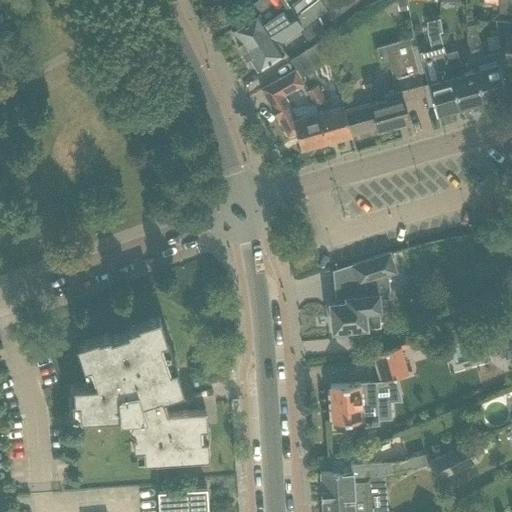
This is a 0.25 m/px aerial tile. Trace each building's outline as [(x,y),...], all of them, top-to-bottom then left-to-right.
[(277,13),(268,0),(257,0),(245,6),(230,15),(237,26),(232,29),(233,32),(233,36),(235,41),(239,42),(240,43),(237,44),(242,51),(244,50),(295,18),(316,0),(296,0),(288,6),(277,13)] [(302,28),(327,10),(333,18),(357,0),(316,0),(295,18),(244,50),(242,51),(246,58),(248,56),(249,56),(248,61),(251,66),(255,67),(257,69),(284,52),(278,43),(302,28)] [(511,20),(495,19),(505,77),(511,78),(511,20)] [(465,40),(474,70),(475,70),(484,99),(507,93),(504,81),(505,81),(500,63),(486,67),(481,48),(475,24),(466,26),(465,40)] [(446,58),(445,53),(440,32),(428,34),(441,79),(427,83),(436,113),(460,106),(446,58)] [(329,59),(323,38),(290,59),(296,68),(295,68),(300,77),(329,59)] [(425,94),(419,74),(409,38),(376,47),(381,65),(389,63),(393,78),(392,78),(395,89),(382,92),(383,96),(369,100),(370,103),(345,110),(343,105),(342,105),(350,134),(377,127),(377,129),(409,120),(404,100),(425,94)] [(475,70),(474,70),(462,73),(456,50),(445,53),(446,58),(460,106),(484,99),(475,70)] [(304,84),(300,77),(295,68),(264,86),(274,102),(269,104),(287,137),(297,134),(301,148),(325,141),(317,112),(297,117),(284,95),(304,84)] [(350,134),(342,105),(323,110),(321,101),(326,98),(318,83),(307,89),(315,103),(317,112),(325,141),(350,134)] [(389,251),(351,263),(358,283),(359,283),(360,295),(345,296),(346,301),(330,303),(333,331),(334,331),(335,333),(345,332),(345,330),(367,327),(365,311),(380,310),(379,297),(387,296),(387,291),(389,290),(387,274),(396,271),(389,251)] [(175,368),(178,367),(174,353),(171,352),(170,352),(169,349),(168,350),(169,351),(165,353),(160,338),(165,336),(159,317),(127,327),(128,330),(120,333),(111,335),(110,333),(79,343),(85,362),(90,361),(96,381),(73,383),(74,399),(79,398),(80,415),(119,412),(119,416),(132,415),(134,420),(132,421),(130,422),(130,423),(129,424),(129,425),(129,426),(129,427),(129,428),(130,429),(131,430),(131,431),(132,431),(134,432),(135,432),(135,436),(133,436),(134,448),(144,448),(144,460),(138,461),(138,462),(209,457),(208,441),(210,441),(209,425),(207,425),(206,409),(168,411),(161,393),(182,386),(175,368)] [(408,375),(401,350),(425,343),(423,337),(400,343),(401,348),(375,356),(381,382),(408,375)] [(428,357),(424,347),(412,351),(416,361),(428,357)] [(390,417),(389,402),(389,399),(376,400),(375,382),(360,383),(360,382),(330,384),(333,421),(345,420),(345,431),(363,430),(363,424),(378,423),(377,418),(390,417)] [(470,442),(434,459),(443,478),(478,460),(477,457),(486,452),(480,439),(470,443),(470,442)] [(377,476),(385,474),(427,463),(425,453),(394,461),(376,463),(351,464),(351,458),(331,460),(332,471),(320,472),(322,499),(342,497),(341,488),(353,487),(353,478),(377,476)] [(386,486),(385,474),(377,476),(353,478),(353,487),(341,488),(342,497),(322,499),(322,511),(372,511),(371,487),(386,486)] [(208,511),(206,486),(158,490),(159,511),(208,511)]
